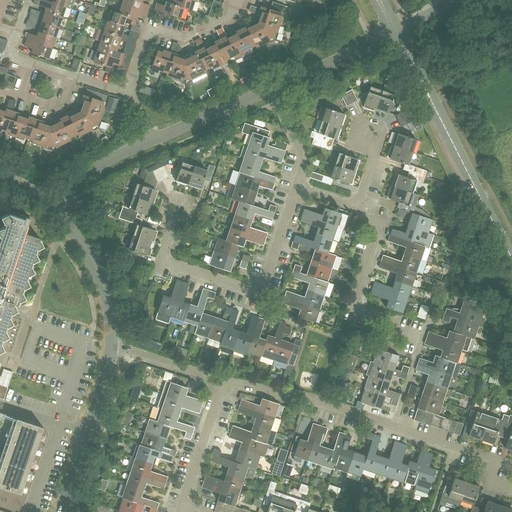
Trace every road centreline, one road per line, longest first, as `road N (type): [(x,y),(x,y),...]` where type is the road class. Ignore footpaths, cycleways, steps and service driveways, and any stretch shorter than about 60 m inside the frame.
road 1 (residential): [(491,461),(323,404),(222,382)]
road 2 (residential): [(180,207),(161,263),(251,293),(263,286),(297,188)]
road 3 (tertiary): [(511,258),(394,32)]
road 4 (residential): [(421,333),(364,315),(355,301),(379,230),(358,209)]
road 5 (residential): [(128,94),(150,31),(179,39),(227,17),(233,0)]
road 6 (tertiary): [(110,350),(100,279),(51,205)]
road 7 (tertiary): [(148,140),(272,86)]
road 8 (residential): [(182,511),(222,382)]
road 9 (tertiary): [(272,86),(394,32)]
